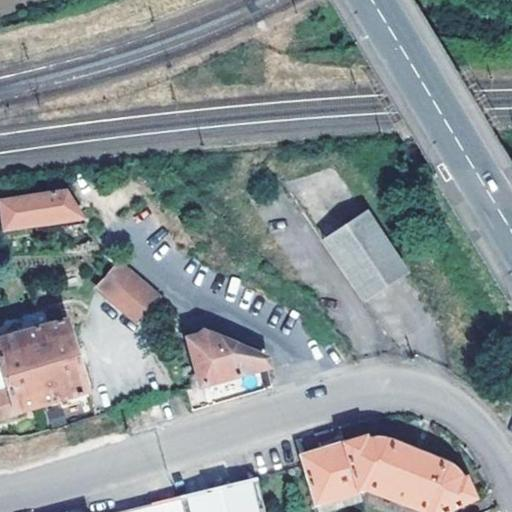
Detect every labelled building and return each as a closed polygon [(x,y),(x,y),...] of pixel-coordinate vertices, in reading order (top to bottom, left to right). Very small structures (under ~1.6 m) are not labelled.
[(82,220),(68,196),(66,192),(0,201),(0,213),(4,213),(5,233),(82,220)] [(361,303),(410,272),(370,208),(321,239),(361,303)] [(158,298),(120,266),(100,289),(138,320),(158,298)] [(280,306),(276,310),(282,316),(287,312),(280,306)] [(293,325),(297,321),(289,314),(284,318),(293,325)] [(0,422),(88,398),(67,325),(0,341),(0,366),(6,394),(0,395),(0,422)] [(206,330),(185,337),(200,387),(264,368),(266,359),(206,330)] [(369,494),(409,504),(428,511),(448,511),(476,501),(466,473),(457,476),(432,457),(391,442),(368,444),(367,439),(345,442),(359,497),(369,494)] [(321,447),(304,451),(305,459),(316,504),(359,497),(345,442),(321,447)] [(269,511),(262,481),(201,495),(186,498),(128,511),(269,511)]
